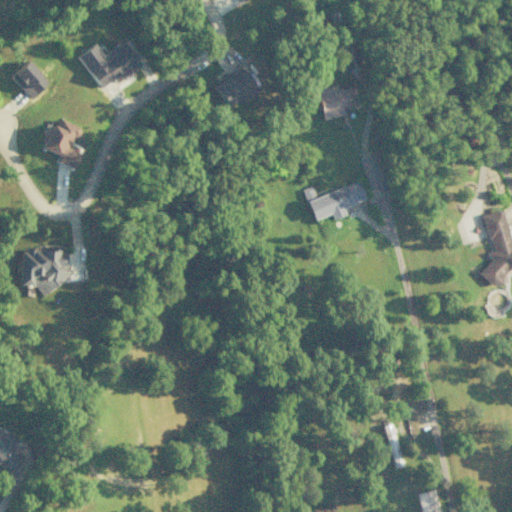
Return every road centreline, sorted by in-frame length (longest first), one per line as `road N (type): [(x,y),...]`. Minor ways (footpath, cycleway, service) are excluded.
road 1 (residential): [(200,0),(215,33),(212,48),(119,119),(75,206),(55,212),(32,198),(0,136)]
road 2 (residential): [(450,511),(369,157)]
